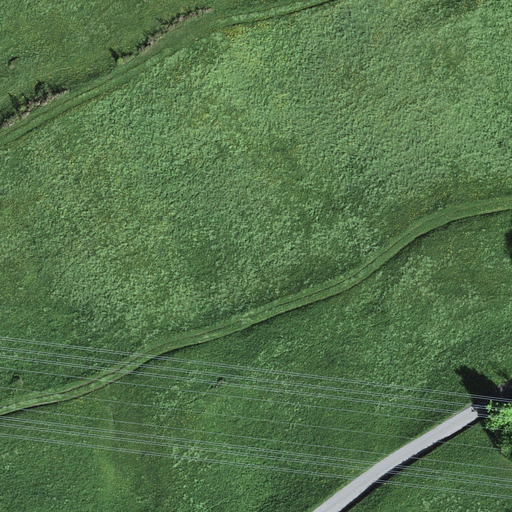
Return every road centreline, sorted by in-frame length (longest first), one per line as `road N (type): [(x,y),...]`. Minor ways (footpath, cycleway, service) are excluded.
road 1 (track): [(0,409),(94,383),(169,342),(339,286),(416,228),(511,200)]
road 2 (track): [(0,141),(96,91),(180,33),(314,0)]
road 3 (unclassified): [(328,511),(511,392)]
